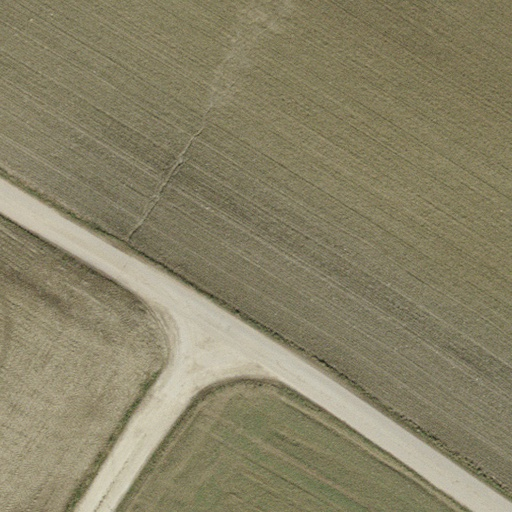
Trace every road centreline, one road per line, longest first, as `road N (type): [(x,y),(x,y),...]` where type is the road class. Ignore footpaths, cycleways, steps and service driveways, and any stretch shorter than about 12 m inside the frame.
road 1 (unclassified): [(503,511),(0,193)]
road 2 (track): [(216,326),(97,511)]
